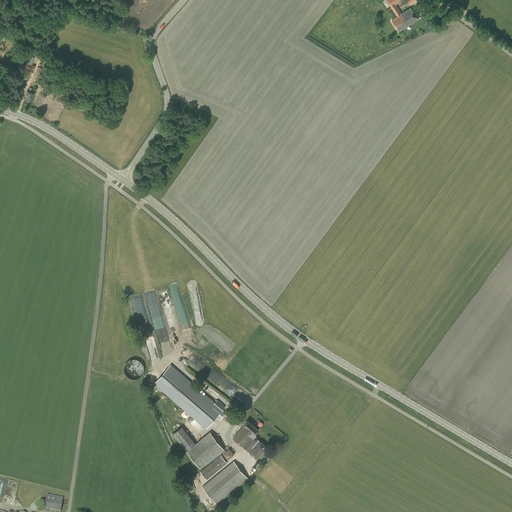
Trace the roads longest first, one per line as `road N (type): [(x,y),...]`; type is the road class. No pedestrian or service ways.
road 1 (secondary): [(511,463),(303,340),(122,179)]
road 2 (unclassified): [(122,179),(164,115),(150,40),(182,0)]
road 3 (secondary): [(122,179),(53,132),(0,109)]
